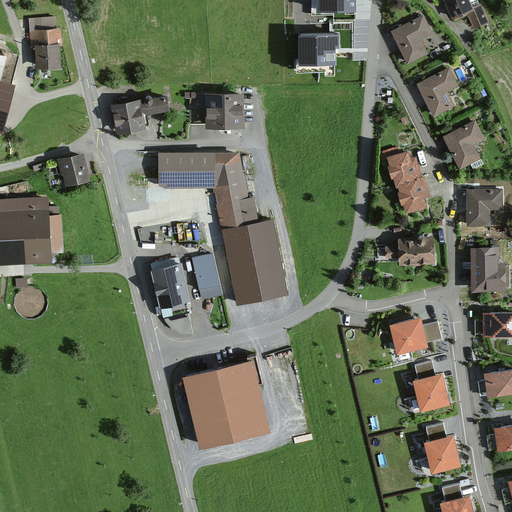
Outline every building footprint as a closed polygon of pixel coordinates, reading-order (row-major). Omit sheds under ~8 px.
[(354,8),(354,0),(315,0),(316,9),(354,8)] [(469,0),(448,0),(456,17),(469,12),(475,25),(487,20),(481,5),(473,8),(469,0)] [(395,28),(408,56),(424,49),(418,35),(428,30),(421,16),(395,28)] [(35,20),(36,31),(54,30),(53,19),(35,20)] [(32,31),(33,45),(59,44),(58,30),(54,30),(36,31),(32,31)] [(302,65),(334,64),(333,33),(301,34),(302,65)] [(37,46),(39,68),(60,67),(59,44),(37,46)] [(0,127),(10,88),(0,84),(0,67),(2,60),(0,59),(0,127)] [(421,84),(434,112),(450,105),(444,91),(454,86),(447,71),(421,84)] [(211,122),(242,122),(241,93),(210,94),(211,122)] [(116,105),(121,130),(145,126),(143,112),(168,109),(166,98),(141,101),(116,105)] [(449,137),(462,165),(478,158),(471,144),(482,139),(475,125),(449,137)] [(399,184),(421,177),(415,158),(411,160),(408,151),(390,156),(399,184)] [(163,185),(214,185),(214,152),(162,152),(163,185)] [(238,153),(214,152),(214,185),(218,184),(226,228),(252,223),(238,153)] [(88,177),(82,155),(61,160),(67,183),(88,177)] [(428,197),(421,177),(399,184),(408,211),(425,205),(422,199),(428,197)] [(470,193),(471,223),(489,223),(489,208),(502,207),(502,191),(470,193)] [(0,259),(56,259),(55,207),(0,208),(0,259)] [(226,228),(240,299),(283,291),(270,220),(252,223),(226,228)] [(433,263),(432,239),(402,239),(402,246),(403,259),(403,264),(433,263)] [(403,259),(402,246),(389,247),(389,260),(403,259)] [(476,251),(475,289),(505,289),(505,267),(497,267),(497,251),(476,251)] [(155,269),(166,315),(188,310),(178,264),(155,269)] [(204,298),(219,294),(216,282),(201,285),(204,298)] [(395,320),(400,344),(428,337),(423,313),(395,320)] [(511,314),(487,314),(488,337),(511,337),(511,314)] [(247,361),(245,353),(232,356),(234,364),(247,361)] [(417,362),(418,370),(434,368),(433,360),(417,362)] [(267,425),(251,363),(190,379),(206,441),(267,425)] [(415,373),(421,399),(447,393),(441,366),(415,373)] [(511,370),(487,373),(490,396),(511,393),(511,370)] [(186,429),(198,425),(189,398),(177,402),(186,429)] [(511,425),(497,427),(500,449),(511,447),(511,425)] [(425,434),(432,463),(458,457),(451,428),(425,434)] [(507,503),(511,501),(511,490),(509,478),(501,480),(507,503)] [(441,493),(445,511),(473,511),(467,487),(441,493)]
